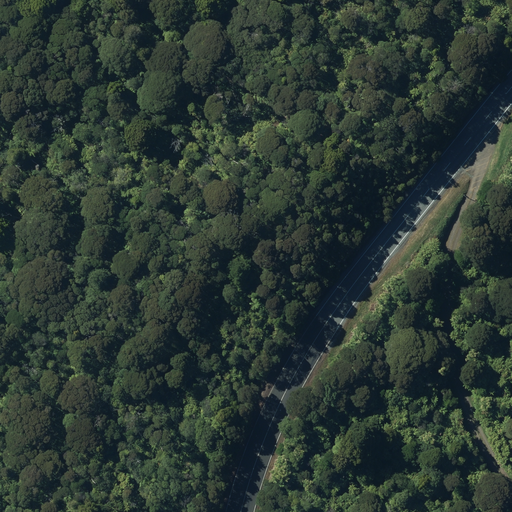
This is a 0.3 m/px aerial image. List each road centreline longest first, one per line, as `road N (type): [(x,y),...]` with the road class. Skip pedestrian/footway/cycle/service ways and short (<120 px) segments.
road 1 (secondary): [(511,80),(333,297),(283,372),(225,511)]
road 2 (track): [(511,494),(489,464),(441,278),(455,207),(487,144),(485,111)]
